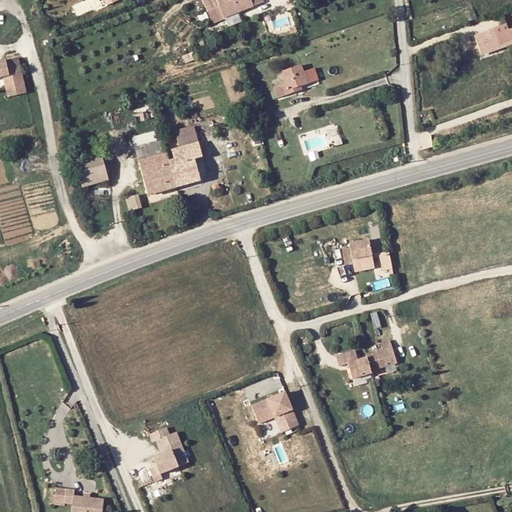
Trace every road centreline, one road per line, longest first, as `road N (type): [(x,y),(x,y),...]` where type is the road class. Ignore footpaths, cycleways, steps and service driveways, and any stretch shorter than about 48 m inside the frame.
road 1 (residential): [(358,511),(238,224)]
road 2 (unknown): [(99,275),(62,195),(36,65),(28,53),(0,57)]
road 3 (secondary): [(238,224),(0,316)]
road 4 (secondary): [(414,173),(238,224)]
road 5 (residential): [(402,0),(414,173)]
